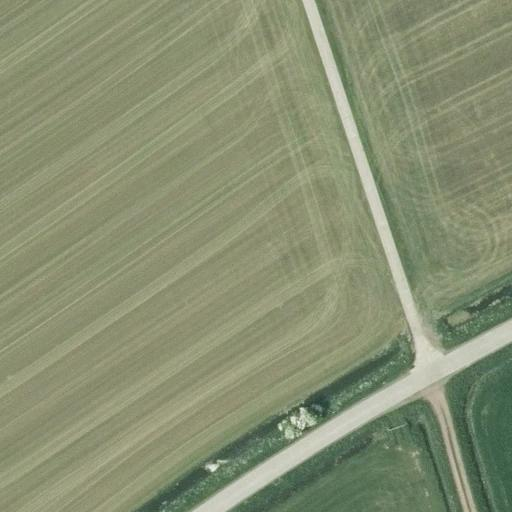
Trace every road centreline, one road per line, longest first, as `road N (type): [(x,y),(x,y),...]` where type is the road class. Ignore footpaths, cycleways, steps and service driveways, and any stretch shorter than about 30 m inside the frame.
road 1 (unclassified): [(429,380),(306,0)]
road 2 (tertiary): [(218,511),(429,380)]
road 3 (track): [(429,380),(469,511)]
